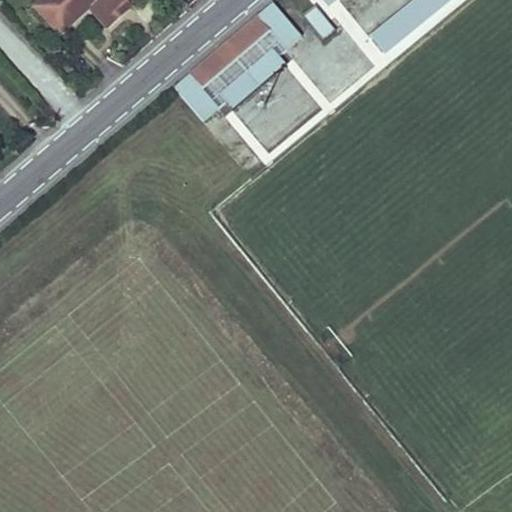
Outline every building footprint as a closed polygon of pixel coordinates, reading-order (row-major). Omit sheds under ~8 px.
[(43,0),(35,8),(60,36),(89,10),(107,32),(121,20),(113,12),(124,3),(126,0),(43,0)] [(320,0),(341,26),(373,0),(320,0)] [(124,3),(113,12),(121,20),(130,10),(124,3)] [(204,93),(271,34),(288,52),(303,39),(273,5),(254,22),(240,34),(208,61),(174,90),(204,125),(220,111),(204,93)] [(315,12),(306,19),(323,40),(332,33),(315,12)] [(231,109),(283,63),(270,48),(217,94),(227,105),(231,109)]
